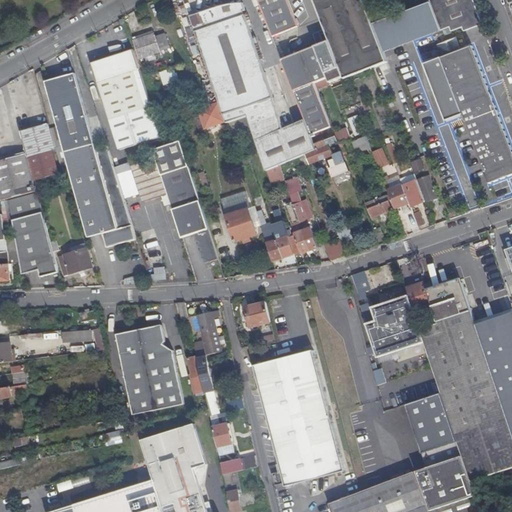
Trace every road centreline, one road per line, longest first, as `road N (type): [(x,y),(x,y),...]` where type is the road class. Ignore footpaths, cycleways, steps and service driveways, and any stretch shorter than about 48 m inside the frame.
road 1 (residential): [(0,301),(222,289),(355,266),(511,208)]
road 2 (residential): [(125,0),(0,71)]
